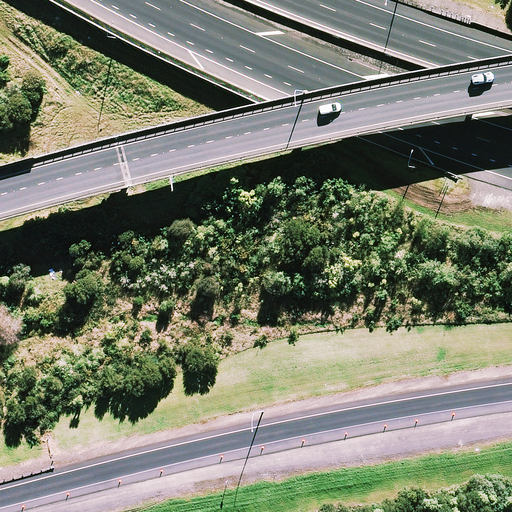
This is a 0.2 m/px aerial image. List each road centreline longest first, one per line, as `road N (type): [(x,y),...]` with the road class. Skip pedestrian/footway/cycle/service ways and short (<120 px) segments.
road 1 (trunk): [(0,195),(332,114),(511,83)]
road 2 (trunk): [(511,391),(287,428),(0,496)]
road 3 (trunk): [(511,149),(426,123),(138,0)]
road 4 (trunk): [(307,0),(511,69)]
